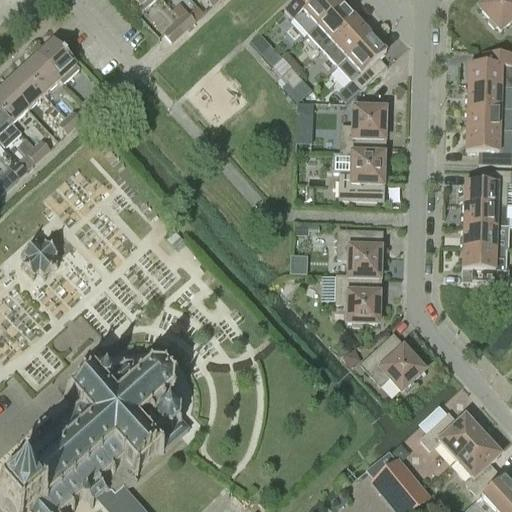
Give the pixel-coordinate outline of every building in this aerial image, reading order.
[(127,0),(142,15),(158,0),(127,0)] [(219,3),(216,0),(204,0),(204,1),(212,10),(219,3)] [(315,0),(299,0),(290,8),(284,14),(307,39),(341,8),(334,0),(316,0),(315,0)] [(511,0),(492,0),(479,12),(490,23),(487,25),(494,33),(496,31),(500,35),(511,23),(511,0)] [(341,8),(307,39),(321,56),(356,24),(341,8)] [(179,23),(188,32),(195,25),(187,16),(179,23)] [(188,32),(179,23),(163,38),(171,47),(188,32)] [(356,24),(321,56),(336,72),(337,71),(371,39),(356,24)] [(371,39),(337,71),(360,96),(387,72),(379,63),(386,56),(371,39)] [(53,44),(37,59),(59,85),(62,88),(79,73),(53,44)] [(511,58),(482,57),(482,69),(468,69),(467,91),(511,92),(511,58)] [(59,85),(37,59),(21,74),(44,99),(59,85)] [(287,87),(297,79),(302,74),(287,59),(273,72),(287,87)] [(44,99),(21,74),(5,89),(28,114),(44,99)] [(297,79),(287,87),(281,93),(296,108),(310,94),(302,85),(297,79)] [(5,89),(0,92),(0,115),(12,128),(28,114),(5,89)] [(511,92),(467,91),(466,113),(511,114),(511,92)] [(90,117),(97,110),(89,101),(81,108),(90,117)] [(341,132),(340,159),(352,160),(352,159),(382,160),(384,114),(379,114),(379,111),(369,111),(369,114),(353,113),(353,132),(341,132)] [(511,114),(466,113),(466,134),(511,135),(511,114)] [(20,139),(11,129),(12,128),(0,115),(0,148),(5,153),(20,139)] [(73,116),(65,123),(74,132),(81,125),(73,116)] [(74,132),(65,123),(58,129),(66,138),(74,132)] [(511,135),(466,134),(465,157),(479,157),(478,169),(511,170),(511,155),(511,135)] [(41,145),(34,152),(42,161),(49,154),(41,145)] [(42,161),(34,152),(26,159),(35,168),(42,161)] [(340,159),(333,158),(333,177),(340,177),(339,204),(381,206),(382,160),(352,159),(352,160),(340,159)] [(19,183),(26,176),(18,166),(10,173),(19,183)] [(497,211),(506,211),(507,189),(510,189),(511,176),(482,175),(481,187),(464,187),(463,209),(497,210),(497,211)] [(463,209),(463,231),(506,232),(506,211),(497,211),(497,210),(463,209)] [(293,240),(308,240),(308,229),(293,228),(293,240)] [(463,231),(462,253),(495,253),(505,253),(506,232),(463,231)] [(172,232),(163,241),(174,252),(183,243),(172,232)] [(63,235),(48,246),(57,257),(72,246),(63,235)] [(348,282),(378,283),(380,238),(338,236),(337,264),(348,264),(348,282)] [(57,261),(57,259),(54,259),(46,250),(46,247),(43,247),(43,250),(39,255),(34,250),(34,247),(32,247),(32,250),(23,258),(20,258),(20,260),(24,261),(28,265),(23,269),(20,269),(20,272),(23,272),(31,281),(31,284),(33,284),(33,281),(38,276),(42,280),(42,284),(45,284),(45,280),(54,272),(57,272),(57,270),(53,270),(49,265),(54,261),(57,261)] [(495,253),(462,253),(461,275),(473,275),(472,288),(507,289),(508,276),(504,276),(505,253),(495,253)] [(291,259),(291,276),(307,277),(308,260),(291,259)] [(322,303),(334,304),(335,280),(322,279),(322,303)] [(348,282),(336,281),(336,309),(347,309),(346,328),(351,328),(351,332),(361,332),(361,329),(377,329),(378,283),(348,282)] [(411,387),(423,376),(391,342),(361,370),(379,390),(387,383),(400,397),(404,393),(406,396),(413,389),(411,387)] [(347,374),(350,372),(361,367),(354,353),(341,360),(347,374)] [(73,511),(72,510),(81,502),(83,504),(88,504),(90,507),(90,511),(93,511),(93,506),(98,502),(106,511),(138,511),(122,493),(124,491),(127,494),(136,485),(134,482),(135,480),(137,480),(138,475),(159,457),(163,458),(164,455),(188,434),(181,425),(181,424),(178,424),(179,415),(182,414),(181,411),(177,412),(173,407),(175,404),(173,403),(175,397),(171,395),(172,386),(177,384),(176,381),(171,382),(164,374),(166,370),(163,369),(160,373),(151,372),(150,368),(146,369),(147,374),(140,381),(137,377),(136,378),(132,373),(133,371),(131,369),(129,372),(124,372),(122,368),(120,370),(121,373),(115,378),(113,375),(111,377),(113,380),(110,383),(106,380),(101,380),(97,383),(92,378),(93,373),(90,373),(89,378),(68,397),(64,397),(63,399),(68,399),(78,411),(66,422),(63,418),(61,421),(63,424),(58,429),(57,430),(53,433),(50,430),(49,431),(45,427),(45,423),(43,423),(42,427),(31,437),(28,437),(27,439),(31,439),(34,443),(33,444),(36,448),(26,457),(23,454),(20,457),(23,460),(11,470),(9,467),(6,469),(9,473),(3,478),(0,476),(0,479),(2,481),(2,487),(0,487),(0,489),(3,489),(7,493),(5,494),(5,499),(6,500),(0,505),(0,510),(1,511),(73,511)] [(455,465),(482,441),(481,439),(482,438),(475,430),(474,431),(464,421),(450,435),(441,426),(420,445),(429,455),(439,447),(455,465)] [(483,442),(482,441),(455,465),(472,483),(466,489),(475,499),(494,483),(485,473),(500,460),(490,450),(491,449),(484,441),(483,442)] [(391,458),(399,467),(409,458),(401,450),(391,458)] [(397,467),(381,479),(372,487),(392,511),(418,511),(428,504),(397,467)] [(511,511),(511,487),(510,485),(505,480),(470,511),(511,511)]
